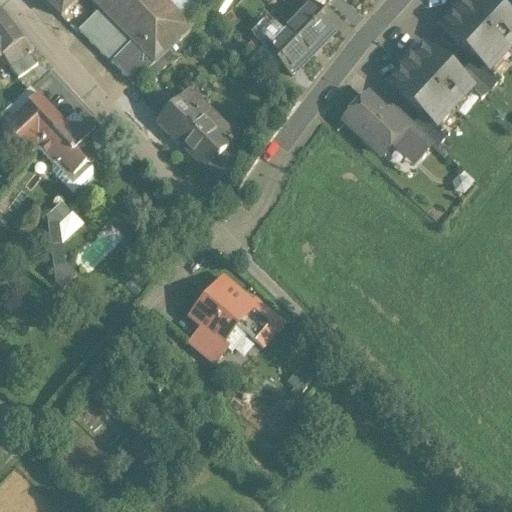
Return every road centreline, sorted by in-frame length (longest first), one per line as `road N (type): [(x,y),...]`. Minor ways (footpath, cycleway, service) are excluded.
road 1 (residential): [(11,0),(211,229)]
road 2 (residential): [(401,0),(222,238)]
road 3 (residential): [(222,238),(354,368)]
